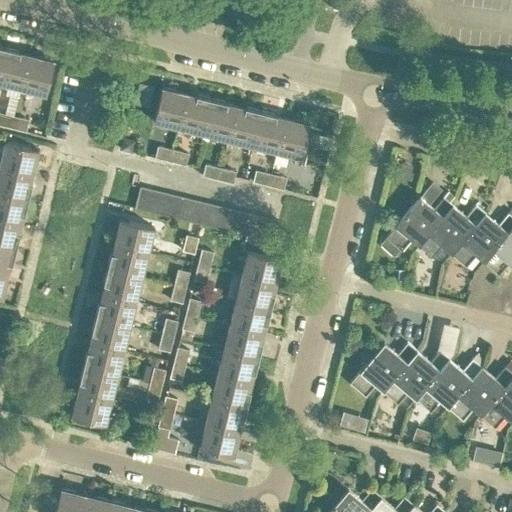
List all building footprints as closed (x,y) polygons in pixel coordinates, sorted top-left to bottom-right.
[(0,60),(0,81),(19,86),(28,53),(19,51),(19,49),(4,46),(0,60)] [(28,53),(19,86),(44,93),(51,67),(53,59),(37,55),(36,55),(28,53)] [(149,106),(154,84),(138,81),(133,102),(149,106)] [(152,119),(178,125),(186,92),(177,90),(177,89),(160,85),(158,94),(159,94),(152,119)] [(178,125),(202,131),(211,97),(195,93),(195,94),(186,92),(178,125)] [(202,131),(226,138),(235,104),(226,102),(226,101),(211,97),(202,131)] [(226,138),(251,144),(260,109),(244,105),(244,106),(235,104),(226,138)] [(251,144),(275,150),(284,116),(275,114),(275,113),(260,109),(251,144)] [(0,123),(9,126),(12,114),(0,111),(0,123)] [(12,114),(9,126),(25,130),(27,118),(12,114)] [(284,116),(275,150),(301,156),(307,130),(309,122),(293,118),(284,116)] [(325,148),(328,136),(311,132),(308,143),(325,148)] [(4,139),(0,156),(0,165),(32,173),(34,164),(38,147),(30,145),(30,146),(4,139)] [(154,156),(169,160),(172,148),(157,144),(154,156)] [(172,148),(169,160),(184,163),(187,152),(172,148)] [(201,174),(217,178),(219,166),(204,162),(201,174)] [(0,165),(0,191),(27,198),(31,182),(29,182),(32,173),(0,165)] [(219,166),(217,178),(232,182),(235,170),(219,166)] [(252,180),(267,184),(270,172),(255,168),(252,180)] [(270,172),(267,184),(282,187),(285,176),(270,172)] [(134,206),(145,209),(150,188),(139,185),(134,206)] [(145,209),(155,212),(160,190),(150,188),(145,209)] [(155,212),(166,214),(171,193),(160,190),(155,212)] [(448,190),(443,196),(449,201),(454,195),(448,190)] [(0,191),(0,217),(20,222),(22,213),(23,213),(27,198),(0,191)] [(166,214),(176,217),(182,196),(171,193),(166,214)] [(418,243),(452,203),(449,201),(443,196),(442,195),(433,206),(419,195),(385,235),(385,236),(379,243),(393,255),(399,247),(400,248),(410,236),(418,243)] [(176,217),(187,220),(192,198),(182,196),(176,217)] [(187,220),(198,222),(203,201),(192,198),(187,220)] [(198,222),(208,225),(214,204),(203,201),(198,222)] [(442,244),(450,251),(484,211),(474,203),(465,215),(452,203),(418,243),(433,256),(442,244)] [(208,225),(219,227),(224,206),(214,204),(208,225)] [(219,227),(230,230),(235,209),(224,206),(219,227)] [(230,230),(240,233),(246,211),(235,209),(230,230)] [(240,233),(245,234),(251,235),(256,214),(246,211),(240,233)] [(475,252),(483,259),(511,224),(511,215),(507,211),(497,222),(484,211),(450,251),(465,264),(475,252)] [(256,214),(251,235),(262,238),(267,217),(256,214)] [(115,233),(113,242),(147,250),(153,225),(128,219),(128,218),(119,216),(115,233)] [(0,217),(0,242),(15,247),(19,231),(17,231),(20,222),(0,217)] [(262,238),(272,241),(278,219),(267,217),(262,238)] [(507,260),(511,264),(511,224),(483,259),(498,272),(507,260)] [(181,249),(193,251),(197,236),(185,233),(181,249)] [(247,249),(241,274),(274,282),(276,273),(277,273),(281,256),(272,254),(269,254),(272,241),(262,238),(251,235),(245,234),(242,248),(247,249)] [(0,242),(0,268),(7,271),(10,262),(11,262),(15,247),(0,242)] [(110,250),(106,266),(141,275),(147,250),(113,242),(111,251),(110,250)] [(201,247),(197,263),(208,266),(212,250),(201,247)] [(208,266),(197,263),(193,278),(205,281),(208,266)] [(103,282),(101,291),(135,299),(141,275),(106,266),(102,282),(103,282)] [(177,267),(173,283),(185,285),(189,270),(177,267)] [(403,279),(403,268),(391,267),(391,279),(403,279)] [(241,274),(235,298),(269,307),(273,291),(272,290),(274,282),(241,274)] [(185,285),(173,283),(169,298),(181,301),(185,285)] [(98,299),(94,315),(129,324),(135,299),(101,291),(99,300),(98,299)] [(471,292),(468,303),(475,305),(478,294),(471,292)] [(188,296),(185,312),(196,314),(200,299),(188,296)] [(235,298),(228,322),(262,331),(264,322),(266,322),(269,307),(235,298)] [(196,314),(185,312),(181,327),(192,330),(196,314)] [(91,331),(89,340),(123,348),(129,324),(94,315),(90,331),(91,331)] [(165,316),(161,331),(173,334),(176,319),(165,316)] [(444,319),(437,348),(451,351),(459,322),(444,319)] [(228,322),(222,347),(257,356),(261,340),(260,339),(262,331),(228,322)] [(173,334),(161,331),(157,347),(169,350),(173,334)] [(86,348),(82,364),(117,373),(123,348),(89,340),(87,349),(86,348)] [(374,382),(382,389),(416,348),(406,340),(397,352),(383,340),(349,380),(364,393),(374,382)] [(176,345),(173,360),(184,363),(188,348),(176,345)] [(222,347),(216,371),(250,380),(252,371),(253,371),(257,356),(222,347)] [(406,390),(414,397),(448,356),(439,348),(429,360),(416,348),(382,389),(396,401),(406,390)] [(438,398),(446,405),(480,364),(471,356),(462,368),(448,356),(414,397),(429,409),(438,398)] [(184,363),(173,360),(169,376),(180,379),(184,363)] [(79,380),(77,389),(111,397),(117,373),(82,364),(78,380),(79,380)] [(471,406),(479,413),(511,373),(511,371),(503,364),(494,376),(480,364),(446,405),(461,417),(471,406)] [(153,365),(149,378),(161,381),(164,368),(153,365)] [(216,371),(210,396),(245,404),(249,389),(248,388),(250,380),(216,371)] [(503,414),(511,421),(511,419),(511,373),(479,413),(494,425),(503,414)] [(161,381),(149,378),(146,392),(158,395),(161,381)] [(111,397),(77,389),(75,398),(74,397),(70,414),(79,416),(104,422),(111,397)] [(164,394),(160,409),(172,412),(176,397),(164,394)] [(210,396),(204,420),(238,429),(240,420),(241,420),(245,404),(210,396)] [(168,428),(172,412),(160,409),(157,425),(158,425),(168,428)] [(342,409),(338,422),(346,424),(350,411),(342,409)] [(137,430),(148,433),(152,417),(141,414),(137,430)] [(238,429),(204,420),(198,445),(224,452),(223,452),(232,454),(236,437),(238,429)] [(158,425),(152,447),(163,449),(174,452),(177,438),(166,435),(168,428),(158,425)] [(53,511),(80,511),(85,492),(60,486),(58,495),(53,511)] [(364,511),(380,494),(370,486),(361,498),(347,486),(340,494),(333,489),(320,504),(327,510),(324,511),(364,511)] [(403,511),(412,502),(411,501),(418,493),(409,486),(393,506),(380,494),(364,511),(403,511)] [(80,511),(106,511),(110,498),(85,492),(80,511)] [(106,511),(132,511),(134,504),(110,498),(106,511)] [(442,511),(444,510),(435,502),(426,511),(423,511),(412,502),(403,511),(442,511)]
